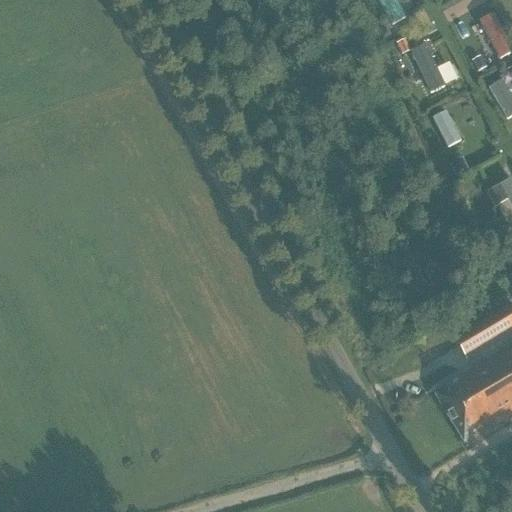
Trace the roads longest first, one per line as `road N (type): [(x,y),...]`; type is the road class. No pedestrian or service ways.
road 1 (unclassified): [(422,511),(133,0)]
road 2 (track): [(388,453),(187,511)]
road 3 (unknown): [(436,0),(509,133)]
